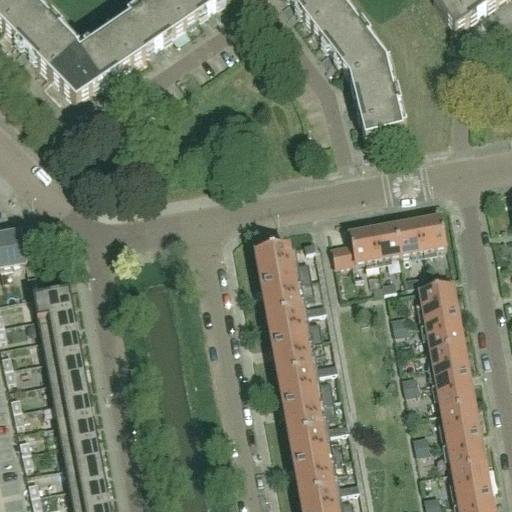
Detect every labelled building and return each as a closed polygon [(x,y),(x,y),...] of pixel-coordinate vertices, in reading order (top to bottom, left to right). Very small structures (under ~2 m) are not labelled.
[(0,0),(0,32),(4,36),(35,6),(28,0),(0,0)] [(238,0),(237,0),(162,0),(161,0),(160,0),(160,1),(185,36),(198,27),(196,24),(204,18),(206,21),(207,21),(211,17),(215,14),(216,14),(213,12),(221,6),(224,10),(238,0)] [(288,0),(292,5),(290,7),(294,13),(296,16),(299,13),(305,21),(302,23),(313,39),(349,14),(347,12),(348,11),(346,10),(338,0),(288,0)] [(508,5),(504,0),(437,0),(435,2),(435,1),(433,2),(434,7),(433,8),(432,8),(455,41),(456,40),(469,31),(466,28),(474,22),(476,25),(481,21),(485,19),(483,16),(491,10),(494,14),(508,5)] [(160,48),(169,42),(172,46),(185,36),(160,1),(142,14),(141,13),(134,19),(128,23),(109,37),(108,36),(108,37),(133,72),(145,64),(144,59),(151,54),(154,57),(158,53),(162,51),(163,50),(160,48)] [(63,35),(57,29),(36,7),(35,6),(4,36),(22,56),(26,59),(30,64),(48,82),(79,52),(63,35)] [(372,44),(369,40),(362,29),(361,30),(349,14),(313,39),(321,51),(325,48),(331,55),(328,57),(328,58),(334,66),(335,67),(338,65),(343,72),(340,74),(349,87),(389,67),(389,66),(388,66),(372,44)] [(108,84),(116,79),(119,82),(133,72),(108,37),(82,55),(79,52),(48,82),(76,111),(93,99),(91,96),(99,90),(101,93),(105,90),(110,87),(108,84)] [(396,96),(390,69),(390,68),(389,67),(349,87),(353,101),(357,100),(359,110),(356,110),(357,114),(359,121),(362,120),(364,130),(360,131),(365,148),(403,138),(402,136),(407,135),(405,130),(405,129),(400,111),(401,111),(399,103),(397,95),(396,96)] [(446,255),(441,223),(417,227),(423,259),(446,255)] [(423,259),(417,227),(395,232),(401,263),(423,259)] [(401,263),(395,232),(372,236),(378,267),(401,263)] [(378,267),(372,236),(349,240),(351,252),(330,256),(334,276),(355,272),(378,267)] [(26,274),(20,237),(18,238),(19,238),(10,240),(0,242),(0,241),(0,277),(25,273),(25,274),(26,274)] [(314,251),(304,253),(306,260),(315,258),(314,251)] [(295,255),(289,256),(271,260),(270,254),(260,256),(261,261),(254,263),(260,293),(266,324),(266,327),(325,316),(324,312),(306,316),(304,307),(314,305),(308,271),(298,273),(295,255)] [(440,280),(427,283),(429,291),(442,288),(440,280)] [(429,291),(427,283),(416,285),(418,293),(429,291)] [(395,297),(394,289),(382,291),(384,299),(395,297)] [(459,323),(453,292),(419,298),(425,329),(430,359),(464,353),(459,323)] [(38,327),(74,320),(70,298),(66,299),(33,305),(38,327)] [(326,320),(325,316),(266,327),(271,354),(277,384),(277,387),(336,376),(335,372),(317,376),(315,366),(325,364),(319,331),(309,333),(307,323),(326,320)] [(74,320),(38,327),(42,349),(78,342),(74,320)] [(407,333),(405,324),(391,326),(393,335),(407,333)] [(408,342),(407,333),(393,335),(394,344),(408,342)] [(46,370),(82,363),(78,342),(42,349),(46,370)] [(470,383),(464,353),(430,359),(435,389),(441,419),(475,413),(470,383)] [(5,377),(13,376),(10,363),(2,365),(5,377)] [(49,391),(86,384),(82,363),(46,370),(49,391)] [(13,376),(5,377),(7,390),(15,388),(13,376)] [(337,379),(336,376),(277,387),(282,414),(288,444),(288,446),(347,436),(347,432),(328,435),(326,426),(336,424),(330,390),(320,392),(318,383),(337,379)] [(53,412),(90,405),(86,384),(49,391),(53,412)] [(418,393),(416,384),(402,386),(404,395),(418,393)] [(419,401),(418,393),(404,395),(405,404),(419,401)] [(57,433),(94,427),(90,405),(53,412),(57,433)] [(11,407),(13,420),(22,418),(19,406),(11,407)] [(486,473),(481,443),(475,413),(441,419),(446,449),(452,479),(486,473)] [(24,431),(22,418),(13,420),(16,432),(24,431)] [(61,455),(98,448),(94,427),(57,433),(61,455)] [(348,439),(347,436),(288,446),(293,475),(299,505),(299,506),(358,495),(358,492),(339,495),(337,486),(347,484),(341,450),(331,452),(329,443),(348,439)] [(428,453),(427,444),(413,446),(415,455),(428,453)] [(20,450),(22,462),(30,460),(28,448),(20,450)] [(65,476),(102,469),(98,448),(61,455),(65,476)] [(430,461),(428,453),(415,455),(416,464),(430,461)] [(33,473),(30,460),(22,462),(25,475),(33,473)] [(69,497),(106,490),(102,469),(65,476),(69,497)] [(493,511),(492,502),(486,473),(452,479),(457,509),(457,511),(493,511)] [(28,492),(31,504),(39,503),(36,490),(28,492)] [(72,511),(107,511),(110,511),(106,490),(69,497),(72,511)] [(359,499),(358,495),(299,506),(300,511),(352,511),(352,510),(342,511),(340,502),(359,499)] [(41,511),(39,503),(31,504),(32,511),(41,511)]
